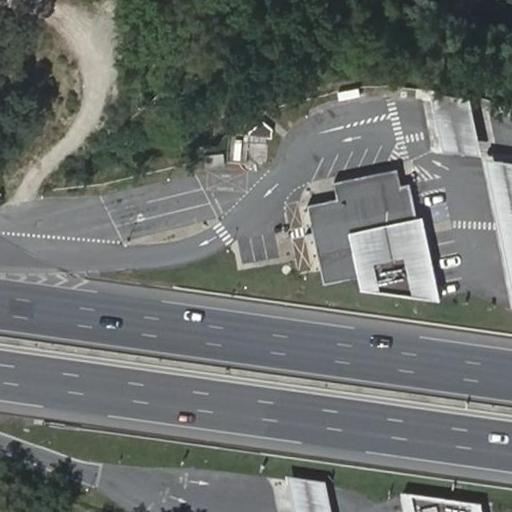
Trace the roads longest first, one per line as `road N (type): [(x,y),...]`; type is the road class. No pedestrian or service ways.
road 1 (motorway): [(0,372),(511,445)]
road 2 (motorway): [(511,376),(0,304)]
